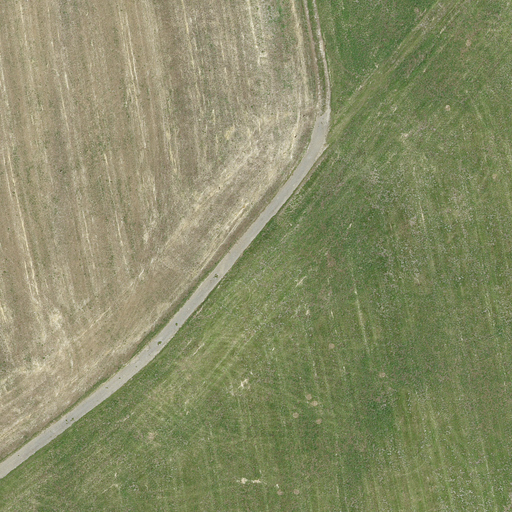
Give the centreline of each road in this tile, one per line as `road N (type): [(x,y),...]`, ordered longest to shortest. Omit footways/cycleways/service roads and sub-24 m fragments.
road 1 (track): [(0,470),(140,363),(322,140)]
road 2 (track): [(452,0),(322,140)]
road 3 (track): [(322,140),(326,66),(314,0)]
